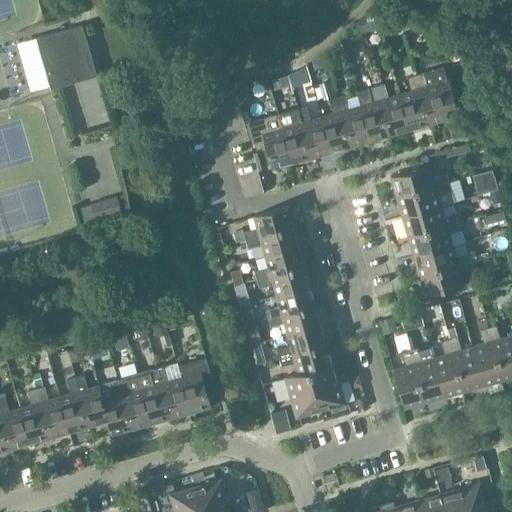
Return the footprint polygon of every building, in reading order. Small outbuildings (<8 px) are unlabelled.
[(408,0),(402,0),(396,2),(404,30),(416,27),(408,0)] [(384,8),(376,10),(380,22),(388,20),(384,8)] [(448,11),(436,14),(440,27),(452,23),(448,11)] [(82,26),(36,39),(51,89),(97,76),(82,26)] [(359,36),(347,39),(351,53),(363,50),(359,36)] [(318,59),(312,62),(315,70),(327,66),(323,55),(318,59)] [(443,68),(416,76),(430,125),(450,119),(446,107),(456,104),(449,80),(447,81),(443,68)] [(291,86),(299,84),(295,72),(288,75),(291,86)] [(288,76),(272,80),(274,88),(290,84),(288,76)] [(411,92),(400,95),(410,131),(430,125),(416,76),(407,78),(411,92)] [(246,84),(235,87),(239,102),(251,99),(246,84)] [(390,136),(410,131),(400,95),(388,98),(385,84),(376,87),(390,136)] [(357,92),(361,106),(371,142),(390,136),(376,87),(357,92)] [(345,96),(337,98),(351,147),(371,142),(361,106),(349,109),(345,96)] [(332,153),(351,147),(337,98),(329,100),(333,114),(321,117),(332,153)] [(306,107),(298,109),(312,159),(332,153),(321,117),(310,121),(306,107)] [(292,164),(312,159),(298,109),(278,115),(292,164)] [(272,170),(292,164),(278,115),(249,123),(256,150),(266,147),(272,170)] [(469,145),(441,153),(443,158),(470,151),(469,145)] [(391,178),(397,198),(449,182),(447,174),(433,178),(430,166),(391,178)] [(494,176),(476,181),(480,194),(498,189),(494,176)] [(402,217),(441,206),(455,202),(449,182),(397,198),(402,217)] [(498,190),(490,192),(493,204),(502,202),(498,190)] [(117,197),(92,205),(96,220),(121,213),(117,197)] [(92,205),(78,209),(82,224),(96,220),(92,205)] [(243,233),(246,241),(295,227),(289,206),(254,217),(257,229),(243,233)] [(445,217),(441,206),(402,217),(408,237),(461,222),(458,213),(445,217)] [(503,211),(484,217),(487,224),(505,218),(503,211)] [(463,230),(461,222),(408,237),(414,256),(453,245),(449,234),(463,230)] [(262,245),(265,256),(301,246),(295,227),(246,241),(248,249),(262,245)] [(236,232),(234,235),(237,243),(240,242),(242,242),(246,241),(243,233),(243,230),(236,232)] [(456,257),(453,245),(414,256),(419,276),(472,261),(470,253),(456,257)] [(255,272),(257,280),(306,266),(301,246),(265,256),(268,268),(255,272)] [(475,269),(472,261),(419,276),(425,296),(457,287),(464,285),(461,273),(475,269)] [(273,284),(276,296),(312,286),(306,266),(257,280),(259,288),(273,284)] [(238,271),(231,273),(235,286),(242,284),(238,271)] [(464,285),(457,287),(459,292),(472,289),(470,283),(464,285)] [(243,286),(235,288),(238,298),(246,296),(243,286)] [(266,311),(268,319),(317,305),(312,286),(276,296),(280,307),(266,311)] [(284,324),(288,335),(323,325),(317,305),(268,319),(271,327),(284,324)] [(254,316),(244,319),(245,325),(256,322),(254,316)] [(382,321),(380,321),(383,333),(397,329),(393,318),(382,321)] [(177,319),(168,322),(171,330),(180,327),(177,319)] [(486,321),(478,323),(480,330),(488,328),(486,321)] [(164,324),(154,327),(156,335),(167,332),(164,324)] [(256,325),(246,328),(251,343),(261,340),(256,325)] [(329,344),(323,325),(288,335),(291,346),(277,350),(279,358),(329,344)] [(496,325),(488,328),(503,381),(511,378),(511,336),(500,339),(496,325)] [(146,328),(135,331),(137,340),(148,337),(146,328)] [(484,344),(472,347),(484,386),(503,381),(488,328),(480,330),(484,344)] [(125,334),(114,337),(118,349),(128,346),(125,334)] [(169,334),(164,335),(167,347),(172,345),(169,334)] [(464,392),(484,386),(472,347),(461,350),(457,337),(449,339),(464,392)] [(445,355),(433,358),(444,397),(464,392),(449,339),(441,341),(445,355)] [(105,340),(98,342),(101,355),(109,353),(105,340)] [(20,344),(4,348),(7,359),(22,354),(20,344)] [(299,374),(310,371),(334,364),(329,344),(279,358),(282,367),(296,363),(299,374)] [(80,348),(69,351),(72,362),(83,359),(80,348)] [(418,348),(410,350),(425,403),(444,397),(433,358),(422,362),(418,348)] [(404,409),(425,403),(410,350),(401,353),(405,366),(393,370),(404,409)] [(263,354),(254,356),(257,364),(266,361),(263,354)] [(182,378),(192,413),(212,407),(209,396),(216,393),(206,358),(178,366),(182,378)] [(334,364),(310,371),(321,411),(346,404),(334,364)] [(166,367),(158,369),(172,419),(192,413),(182,378),(170,381),(166,367)] [(158,369),(150,372),(138,375),(153,424),(172,419),(158,369)] [(310,371),(299,374),(285,377),(297,418),(321,411),(310,371)] [(40,373),(33,375),(36,385),(42,383),(40,373)] [(104,400),(100,386),(88,389),(84,375),(76,378),(90,427),(109,422),(109,421),(103,400),(104,400)] [(153,424),(138,375),(119,381),(133,430),(153,424)] [(359,376),(350,378),(353,388),(362,385),(359,376)] [(71,394),(60,397),(70,433),(90,427),(76,378),(67,380),(71,394)] [(109,422),(113,436),(133,430),(119,381),(100,386),(104,400),(103,400),(109,421),(109,422)] [(45,387),(36,389),(50,438),(70,433),(60,397),(49,401),(45,387)] [(31,444),(50,438),(36,389),(28,391),(32,405),(21,408),(31,444)] [(289,410),(287,396),(275,399),(277,412),(289,410)] [(366,397),(358,399),(361,410),(369,407),(366,397)] [(5,398),(0,399),(0,410),(11,450),(31,444),(21,408),(9,412),(5,398)] [(0,452),(11,450),(0,410),(0,452)] [(282,411),(271,414),(277,433),(288,430),(282,411)] [(448,467),(436,470),(439,482),(451,478),(448,467)] [(433,468),(425,470),(428,477),(435,474),(433,468)] [(340,487),(336,472),(323,476),(327,490),(340,487)] [(196,487),(202,511),(230,511),(221,480),(196,487)] [(480,483),(440,494),(445,511),(472,511),(487,508),(480,483)] [(170,495),(175,511),(202,511),(196,487),(170,495)] [(445,511),(440,494),(421,500),(423,511),(445,511)] [(253,503),(251,506),(252,511),(257,511),(264,510),(261,500),(253,503)] [(423,511),(421,500),(401,506),(402,511),(423,511)] [(402,511),(401,506),(395,507),(393,502),(380,505),(381,511),(402,511)]
